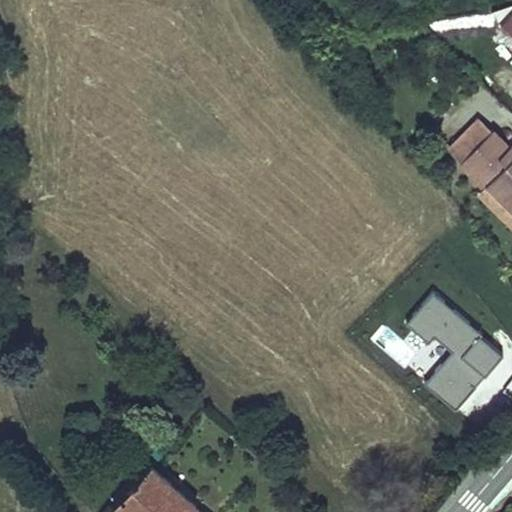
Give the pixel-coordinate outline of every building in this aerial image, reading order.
[(511,16),(501,28),(511,37),(511,16)] [(480,114),(450,146),(464,160),(494,127),(480,114)] [(511,144),(511,145),(494,127),(464,160),(488,185),(490,182),(511,202),(511,144)] [(482,191),(511,221),(511,202),(490,182),(488,185),(482,191)] [(432,290),(406,321),(428,340),(433,334),(452,350),(424,382),(455,408),(501,354),(479,334),(481,332),(432,290)] [(116,506),(122,511),(194,511),(198,508),(152,465),(150,464),(114,505),(116,506)]
